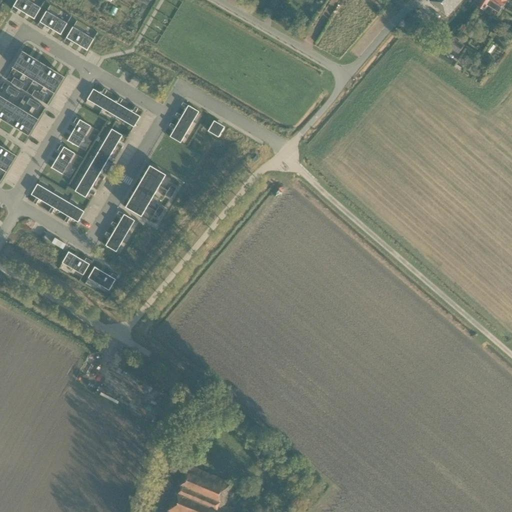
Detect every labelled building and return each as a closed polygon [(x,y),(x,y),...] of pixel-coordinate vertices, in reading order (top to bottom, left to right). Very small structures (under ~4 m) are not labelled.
[(26,0),(17,0),(13,7),(18,10),(34,19),(41,9),(26,0)] [(172,14),(178,5),(170,0),(166,0),(157,14),(166,20),(171,13),(172,14)] [(428,0),(447,17),(462,0),(428,0)] [(480,0),(477,6),(478,7),(484,11),(488,6),(499,13),(502,8),(507,1),(506,0),(480,0)] [(3,6),(0,10),(0,31),(13,14),(3,6)] [(46,12),(40,22),(45,26),(61,35),(67,24),(46,12)] [(154,19),(140,44),(151,50),(165,24),(154,19)] [(73,27),(66,38),(71,41),(87,51),(94,40),(73,27)] [(446,46),(458,54),(463,46),(452,38),(446,46)] [(23,52),(13,68),(24,74),(33,59),(23,52)] [(33,59),(24,74),(34,81),(44,65),(33,59)] [(44,65),(34,81),(44,87),(54,71),(44,65)] [(144,76),(168,89),(173,78),(150,65),(144,76)] [(54,71),(44,87),(55,93),(64,78),(54,71)] [(14,78),(11,83),(16,86),(19,81),(14,78)] [(19,81),(16,86),(21,89),(25,84),(19,81)] [(10,86),(6,91),(11,94),(15,89),(10,86)] [(15,89),(11,94),(16,97),(20,92),(15,89)] [(93,89),(87,100),(103,109),(109,98),(104,95),(101,94),(93,89)] [(35,90),(32,96),(37,99),(40,93),(35,90)] [(40,93),(37,99),(42,102),(45,97),(40,93)] [(30,98),(27,104),(32,107),(35,102),(30,98)] [(109,98),(103,109),(118,118),(125,108),(120,105),(117,103),(109,98)] [(7,101),(0,112),(0,118),(8,123),(18,107),(7,101)] [(35,102),(32,107),(37,110),(40,105),(35,102)] [(187,108),(182,116),(193,122),(199,112),(188,106),(187,108)] [(18,107),(8,123),(18,130),(28,114),(18,107)] [(125,108),(118,118),(134,127),(140,117),(135,114),(132,112),(125,108)] [(28,114),(18,130),(29,136),(38,120),(28,114)] [(181,119),(176,126),(187,132),(193,122),(182,116),(181,119)] [(77,125),(68,141),(78,147),(91,126),(80,120),(77,125)] [(218,138),(225,127),(214,121),(208,131),(218,138)] [(175,129),(170,137),(181,143),(187,132),(176,126),(175,129)] [(112,129),(103,145),(113,151),(116,146),(118,143),(122,136),(112,129)] [(103,145),(94,160),(104,166),(107,162),(108,159),(113,151),(103,145)] [(61,152),(51,168),(62,174),(75,154),(64,147),(61,152)] [(6,150),(0,159),(0,167),(7,172),(16,156),(6,150)] [(94,160),(84,176),(94,183),(98,177),(99,174),(104,166),(94,160)] [(160,186),(166,175),(150,166),(144,176),(160,186)] [(84,176),(75,192),(86,198),(89,193),(90,190),(94,183),(84,176)] [(154,196),(160,186),(144,176),(138,187),(154,196)] [(37,184),(31,195),(36,198),(39,199),(47,204),(53,194),(37,184)] [(174,194),(177,189),(171,185),(168,191),(174,194)] [(148,207),(154,196),(138,187),(132,197),(148,207)] [(171,199),(174,194),(168,191),(165,196),(171,199)] [(53,194),(47,204),(52,207),(54,209),(63,213),(69,203),(53,194)] [(141,217),(148,207),(132,197),(126,208),(141,217)] [(69,203),(63,213),(67,216),(70,218),(78,222),(84,212),(69,203)] [(161,215),(164,210),(159,207),(156,212),(161,215)] [(158,220),(161,215),(156,212),(153,217),(158,220)] [(118,225),(128,231),(135,221),(124,214),(124,215),(123,217),(118,225)] [(112,235),(122,242),(128,231),(118,225),(116,227),(112,235)] [(110,238),(106,246),(116,252),(122,242),(112,235),(110,238)] [(69,252),(62,263),(84,275),(90,264),(85,261),(69,252)] [(95,267),(89,278),(109,290),(116,280),(111,277),(95,267)] [(233,511),(235,509),(224,505),(233,483),(188,464),(167,511),(233,511)]
